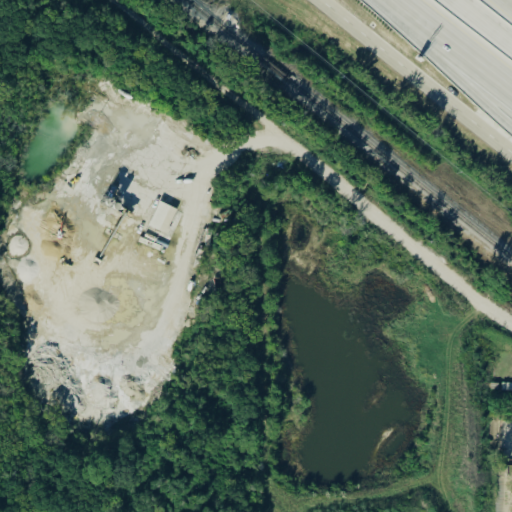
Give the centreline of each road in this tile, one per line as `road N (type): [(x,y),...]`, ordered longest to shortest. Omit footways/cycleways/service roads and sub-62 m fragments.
road 1 (primary): [(321,0),(511,146)]
road 2 (motorway): [(371,0),(511,125)]
road 3 (motorway): [(408,0),(511,83)]
